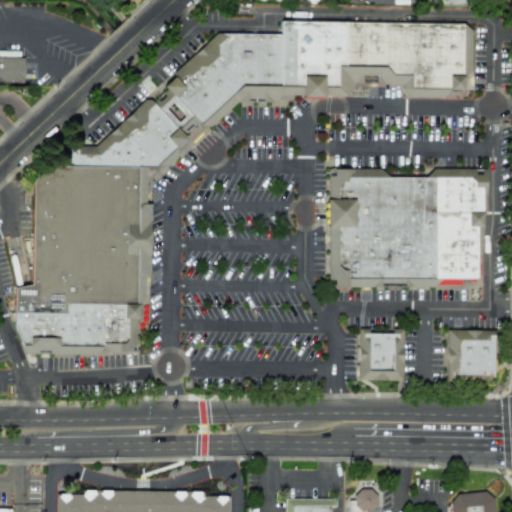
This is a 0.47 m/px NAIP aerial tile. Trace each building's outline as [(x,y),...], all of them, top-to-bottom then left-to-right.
[(23,58),(0,57),(0,82),(23,83),(23,58)] [(139,169),(135,303),(62,302),(60,314),(19,313),(17,293),(34,289),(37,167),(139,169)] [(327,169),(484,169),(482,280),(326,277),(327,169)] [(359,329),(406,329),(406,382),(359,381),(359,329)] [(448,331),(494,331),(494,379),(448,379),(448,331)] [(328,511),(329,506),(334,506),(334,499),(326,499),(326,486),(306,486),(306,499),(283,499),(283,511),(328,511)] [(369,511),(348,511),(348,501),(353,500),(353,495),(359,489),(369,489),(375,495),(376,505),(370,511),(369,511)] [(54,511),(226,511),(227,496),(202,495),(202,491),(81,490),(81,494),(54,494),(54,511)] [(452,511),(452,502),(490,498),(491,511),(452,511)]
